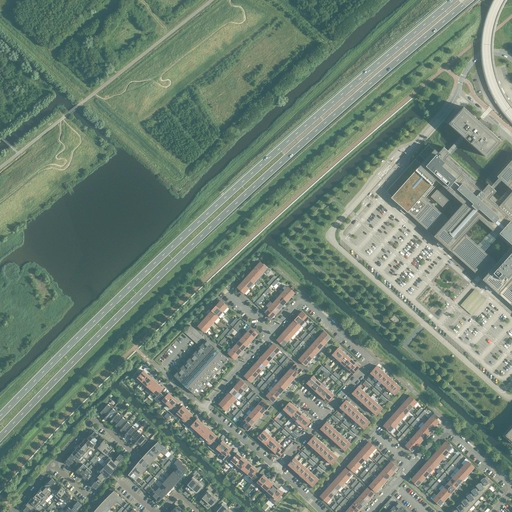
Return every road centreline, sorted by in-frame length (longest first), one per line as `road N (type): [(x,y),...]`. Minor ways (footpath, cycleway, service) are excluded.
road 1 (trunk): [(0,438),(181,255),(469,0)]
road 2 (trunk): [(452,0),(173,245),(0,416)]
road 3 (residential): [(203,407),(300,302),(369,359),(323,416)]
road 4 (residential): [(494,511),(510,486),(447,431),(370,511)]
road 5 (unknown): [(224,0),(103,95),(91,94)]
